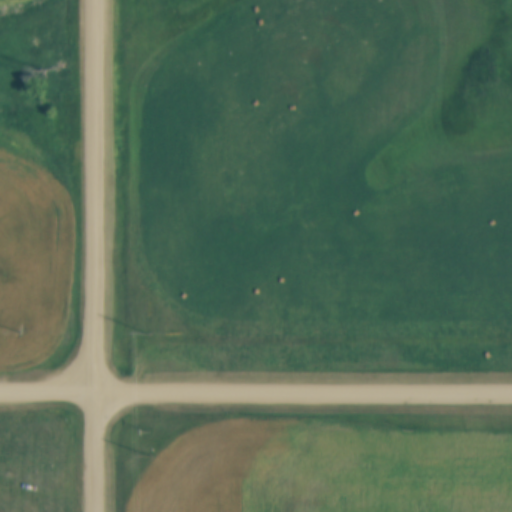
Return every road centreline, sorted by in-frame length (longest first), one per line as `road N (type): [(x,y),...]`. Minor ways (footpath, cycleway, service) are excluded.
road 1 (tertiary): [(511,387),(0,390)]
road 2 (tertiary): [(98,511),(98,0)]
